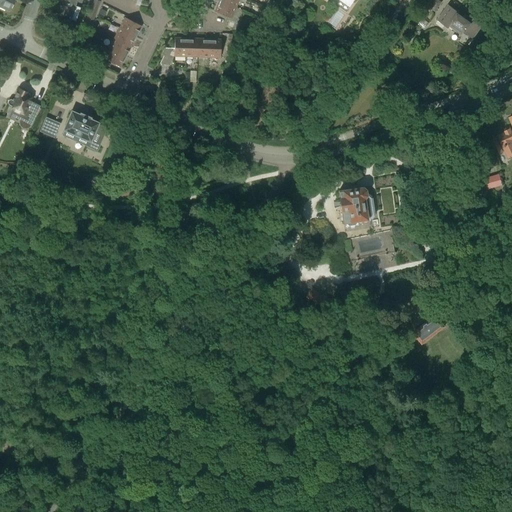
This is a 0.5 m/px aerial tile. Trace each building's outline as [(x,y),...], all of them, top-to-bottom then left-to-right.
[(0,0),(0,6),(8,10),(13,0),(0,0)] [(74,6),(61,0),(57,13),(69,17),(70,18),(69,18),(75,20),(80,7),(74,6)] [(96,13),(98,5),(100,2),(100,1),(96,0),(93,0),(93,3),(90,11),(96,13)] [(434,0),(429,8),(435,12),(442,3),(437,0),(434,0)] [(236,8),(219,1),(214,12),(231,19),(236,8)] [(449,5),(438,20),(436,24),(442,28),(444,25),(448,28),(450,25),(463,34),(464,32),(473,38),(483,24),(469,14),(465,19),(458,14),(460,12),(449,5)] [(96,13),(90,11),(87,18),(93,20),(96,13)] [(125,17),(119,28),(136,36),(141,26),(125,17)] [(119,28),(114,38),(131,46),(136,36),(119,28)] [(114,38),(109,48),(125,57),(131,46),(114,38)] [(185,57),(186,38),(174,38),(174,48),(164,48),(161,55),(163,56),(160,63),(169,65),(173,56),(185,57)] [(198,38),(186,38),(185,57),(197,57),(198,38)] [(209,39),(198,38),(197,57),(209,57),(209,39)] [(221,39),(209,39),(209,57),(220,58),(221,39)] [(125,57),(109,48),(104,58),(120,67),(125,57)] [(30,125),(39,107),(29,102),(32,97),(27,95),(27,93),(19,89),(15,99),(14,99),(13,100),(11,99),(10,99),(9,100),(8,100),(8,101),(7,102),(8,103),(8,104),(9,105),(14,107),(12,111),(22,116),(20,120),(20,121),(21,122),(21,123),(22,124),(22,125),(23,126),(24,126),(25,127),(26,127),(28,127),(29,126),(30,126),(30,125)] [(87,146),(97,150),(105,130),(96,126),(97,124),(98,123),(97,123),(89,119),(90,118),(89,118),(82,115),(81,114),(80,116),(73,112),(72,112),(71,113),(72,113),(65,129),(64,128),(64,129),(89,140),(87,146)] [(511,155),(511,115),(510,117),(511,122),(511,129),(511,130),(510,128),(505,130),(506,132),(498,136),(508,157),(511,155)] [(59,124),(46,118),(41,131),(54,137),(59,124)] [(502,149),(496,138),(490,141),(496,152),(502,149)] [(338,191),(343,222),(366,219),(366,217),(369,217),(371,214),(369,198),(366,196),(365,190),(362,188),(338,191)] [(305,301),(324,312),(331,301),(311,289),(305,301)] [(412,334),(422,346),(444,328),(435,316),(412,334)]
